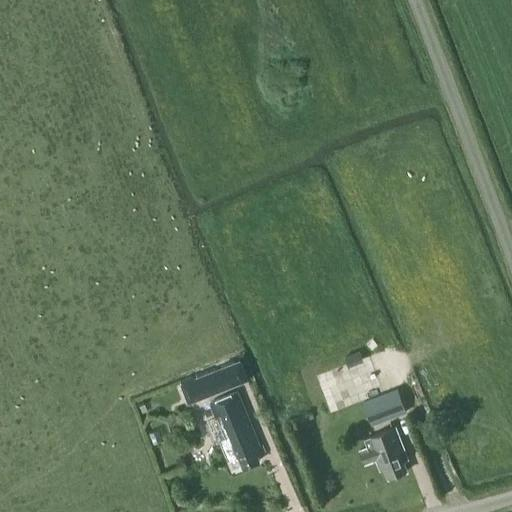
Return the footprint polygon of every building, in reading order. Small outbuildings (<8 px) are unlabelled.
[(248,379),(240,359),(195,377),(194,375),(180,380),(187,398),(199,393),(201,398),(248,379)] [(406,411),(398,388),(362,401),(371,424),(406,411)] [(261,463),(257,455),(264,453),(238,390),(209,402),(216,418),(218,417),(226,436),(220,439),(229,461),(238,458),(243,470),(261,463)] [(364,418),(359,406),(353,409),(357,420),(364,418)] [(323,421),(310,426),(315,439),(328,434),(323,421)] [(388,479),(406,472),(403,463),(407,461),(398,437),(395,438),(392,429),(364,440),(367,449),(359,452),(364,466),(376,461),(380,472),(385,470),(388,479)]
